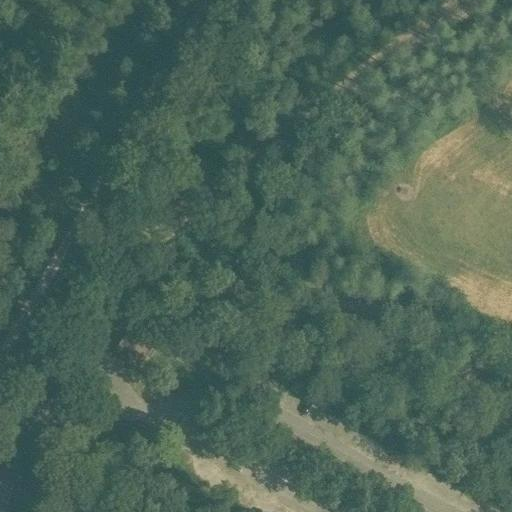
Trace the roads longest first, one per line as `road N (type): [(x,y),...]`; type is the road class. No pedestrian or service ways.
road 1 (track): [(211,0),(0,357)]
road 2 (unclassified): [(0,493),(119,294)]
road 3 (unknown): [(37,442),(138,511)]
